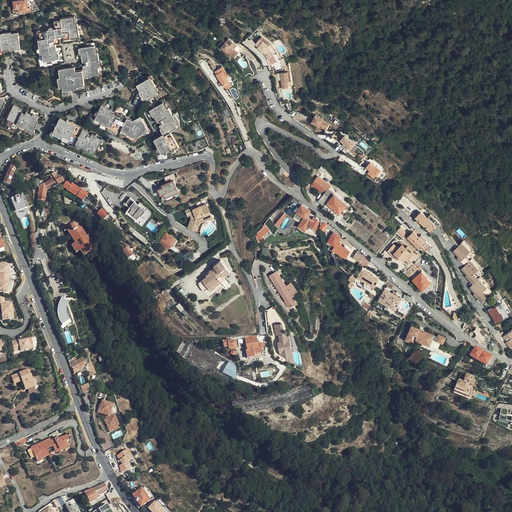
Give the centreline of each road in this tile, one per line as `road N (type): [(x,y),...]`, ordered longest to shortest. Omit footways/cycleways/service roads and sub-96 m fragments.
road 1 (residential): [(295,193),(295,177),(260,124),(327,158),(333,150),(283,116),(265,76)]
road 2 (residential): [(295,193),(457,331)]
road 3 (residential): [(457,331),(461,306),(446,268),(431,240),(394,207),(393,197),(403,192),(422,206)]
road 4 (residential): [(217,196),(263,332)]
road 5 (tertiary): [(33,285),(80,405)]
road 6 (residential): [(511,362),(449,252)]
road 7 (residential): [(129,174),(208,156),(217,196)]
road 8 (residential): [(217,196),(250,152),(295,193)]
